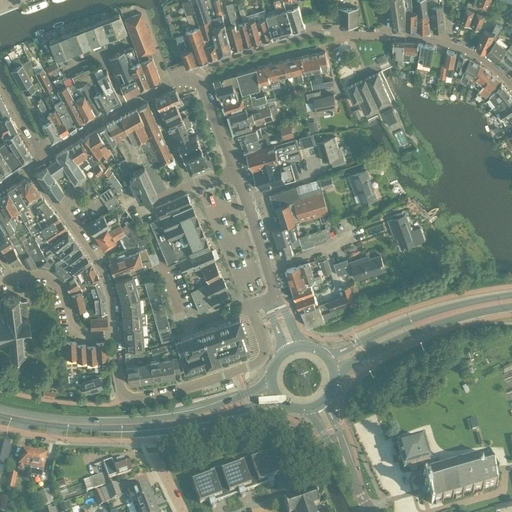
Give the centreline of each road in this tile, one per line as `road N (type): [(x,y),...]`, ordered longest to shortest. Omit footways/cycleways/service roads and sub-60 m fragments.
road 1 (residential): [(511,88),(446,43),(352,34),(279,41),(203,68),(194,81)]
road 2 (primary): [(0,412),(48,423),(140,423),(187,419),(273,391)]
road 3 (residential): [(116,333),(126,399),(166,395),(262,358),(250,306)]
road 4 (residential): [(189,184),(139,205),(182,319),(196,324),(250,306)]
road 5 (primary): [(331,364),(443,315),(511,302)]
road 6 (residential): [(27,169),(98,259),(116,333)]
road 7 (residential): [(116,333),(71,333),(60,285),(43,274),(11,275)]
road 8 (tertiary): [(272,298),(236,172)]
